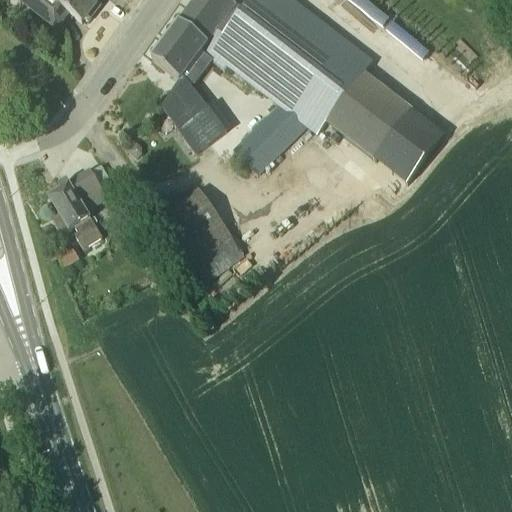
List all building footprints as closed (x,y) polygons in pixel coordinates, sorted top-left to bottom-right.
[(97,7),(88,0),(22,0),(20,2),(56,30),(67,15),(81,26),(84,22),(88,25),(100,11),(96,7),(97,7)] [(168,119),(195,157),(231,131),(204,92),(197,97),(192,90),(211,64),(217,56),(208,50),(237,10),(223,0),(199,0),(153,63),(181,85),(173,91),(184,107),(168,119)] [(255,0),(244,15),(237,10),(208,50),(217,56),(211,64),(224,74),(227,70),(278,109),(233,154),(265,185),(314,136),(317,138),(373,65),(288,0),(255,0)] [(128,154),(137,163),(142,158),(142,151),(136,146),(128,154)] [(84,254),(104,243),(87,216),(108,203),(94,179),(73,192),(68,184),(59,189),(62,194),(50,201),(60,218),(53,222),(63,239),(75,232),(76,234),(73,235),(84,254)] [(183,281),(236,245),(205,198),(151,234),(183,281)] [(79,262),(73,250),(57,260),(64,271),(79,262)]
